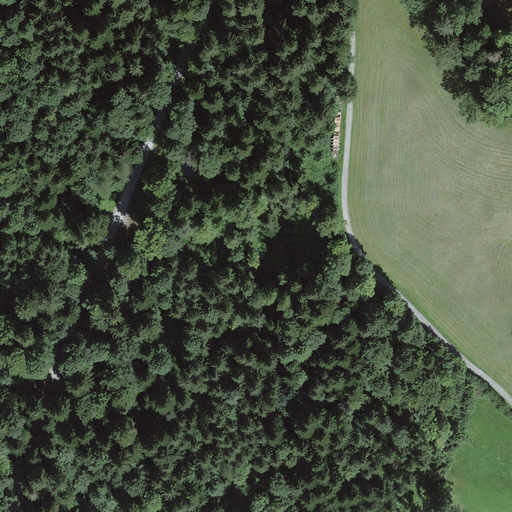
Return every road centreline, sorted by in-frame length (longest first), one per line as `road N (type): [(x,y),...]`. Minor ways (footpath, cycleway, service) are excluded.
road 1 (track): [(15,511),(34,415),(210,0)]
road 2 (track): [(511,400),(377,278),(354,247),(343,207),(352,0)]
